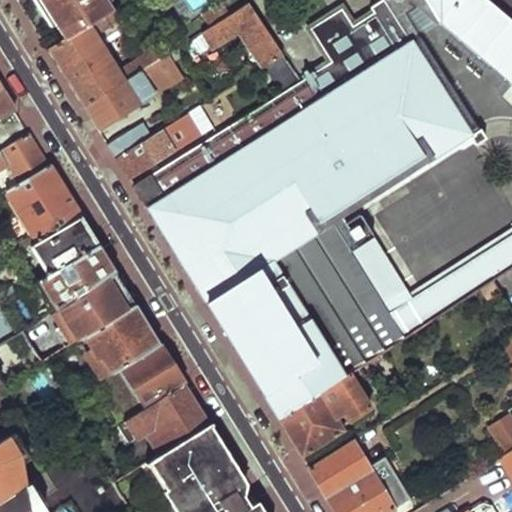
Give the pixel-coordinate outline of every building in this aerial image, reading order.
[(45,0),(68,37),(109,11),(102,0),(45,0)] [(299,54),(287,62),(299,82),(280,94),(150,174),(164,198),(145,211),(273,419),(341,376),(511,266),(511,235),(386,316),(328,223),(469,136),(384,0),(382,0),(374,6),(377,11),(353,27),(349,22),(317,42),(299,54)] [(213,0),(209,2),(214,10),(220,5),(216,0),(213,0)] [(421,4),(416,0),(384,0),(469,136),(476,131),(404,15),(421,4)] [(511,22),(486,0),(416,0),(421,4),(511,82),(511,22)] [(204,39),(211,50),(237,34),(260,69),(262,68),(283,55),(281,52),(277,45),(265,27),(249,1),(227,16),(208,28),(181,45),(183,47),(191,47),(204,39)] [(64,80),(81,109),(137,73),(165,55),(162,49),(154,55),(150,49),(117,70),(94,35),(127,14),(121,4),(109,11),(68,37),(45,50),(64,80)] [(201,18),(208,28),(227,16),(220,5),(214,10),(201,18)] [(349,22),(342,10),(310,30),(317,42),(349,22)] [(265,27),(277,45),(285,40),(273,22),(265,27)] [(283,55),(287,62),(299,54),(293,45),(281,52),(283,55)] [(183,52),(178,46),(165,55),(169,61),(183,52)] [(137,73),(150,93),(179,75),(169,61),(165,55),(137,73)] [(299,82),(287,62),(283,55),(262,68),(280,94),(299,82)] [(233,78),(237,84),(251,75),(247,70),(233,78)] [(81,109),(95,130),(150,93),(137,73),(81,109)] [(0,118),(13,111),(7,101),(0,88),(0,118)] [(184,116),(191,127),(208,117),(201,106),(184,116)] [(113,160),(126,181),(184,146),(178,135),(191,127),(184,116),(138,145),(113,160)] [(105,147),(113,160),(138,145),(128,131),(105,147)] [(0,169),(6,166),(16,183),(46,165),(38,150),(27,133),(7,145),(0,149),(0,169)] [(11,256),(28,246),(79,217),(64,193),(46,165),(16,183),(4,190),(31,236),(7,249),(11,256)] [(130,187),(145,211),(164,198),(150,174),(130,187)] [(79,217),(28,246),(45,276),(96,246),(79,217)] [(38,281),(56,310),(114,275),(96,246),(45,276),(38,281)] [(0,252),(0,262),(11,256),(7,249),(0,252)] [(56,310),(52,313),(71,343),(80,337),(133,305),(114,275),(56,310)] [(0,303),(1,303),(18,293),(14,285),(0,293),(0,303)] [(0,303),(0,338),(3,343),(9,339),(19,333),(1,303),(0,303)] [(80,337),(100,371),(95,374),(99,380),(157,345),(133,305),(80,337)] [(9,339),(28,370),(40,363),(21,332),(19,333),(9,339)] [(511,340),(501,348),(511,365),(511,340)] [(121,414),(125,411),(129,417),(182,384),(157,345),(99,380),(104,387),(115,389),(127,382),(129,386),(118,393),(121,414)] [(273,419),(298,458),(345,428),(341,420),(361,407),(341,376),(273,419)] [(129,386),(127,382),(115,389),(118,389),(118,393),(129,386)] [(114,426),(124,444),(144,431),(160,453),(206,423),(182,384),(129,417),(122,421),(114,426)] [(261,511),(206,423),(160,453),(154,456),(171,486),(174,484),(180,493),(168,501),(149,511),(261,511)] [(29,458),(13,431),(3,437),(19,464),(29,458)] [(0,438),(0,495),(28,479),(19,464),(3,437),(0,438)] [(304,468),(330,511),(385,511),(406,499),(381,457),(371,463),(362,448),(356,452),(349,440),(304,468)] [(55,462),(80,502),(112,482),(87,443),(55,462)] [(171,486),(154,456),(144,462),(168,501),(180,493),(174,484),(171,486)] [(0,511),(63,511),(80,502),(55,462),(28,479),(0,495),(0,511)] [(130,511),(112,482),(80,502),(63,511),(130,511)]
